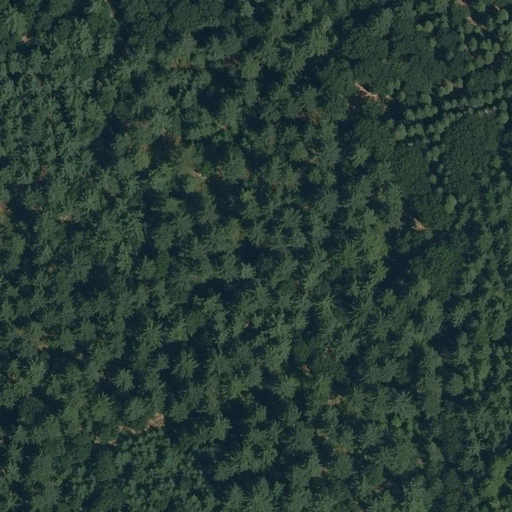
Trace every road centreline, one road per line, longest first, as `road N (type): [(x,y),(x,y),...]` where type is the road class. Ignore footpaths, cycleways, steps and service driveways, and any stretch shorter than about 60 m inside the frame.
road 1 (track): [(195,0),(312,59),(443,244),(450,511)]
road 2 (track): [(375,145),(511,109)]
